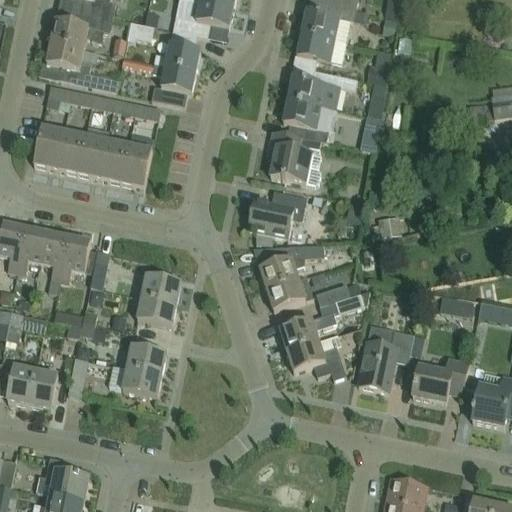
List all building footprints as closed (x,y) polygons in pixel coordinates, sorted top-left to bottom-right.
[(111,0),(62,0),(83,4),(80,18),(112,25),(115,11),(109,10),(111,0)] [(185,0),(185,3),(200,6),(233,13),(235,0),(185,0)] [(329,0),(330,0),(328,11),(356,17),(358,5),(356,5),(357,0),(329,0)] [(172,37),(196,42),(208,44),(211,31),(229,35),(233,13),(200,6),(198,18),(192,16),(192,14),(183,13),(181,24),(175,23),(172,37)] [(142,9),(140,26),(162,29),(164,12),(142,9)] [(302,39),(346,49),(350,28),(353,28),(356,17),(328,11),(326,21),(306,17),(302,39)] [(56,27),(51,49),(83,55),(85,44),(91,45),(91,47),(101,49),(103,37),(109,38),(112,25),(80,18),(77,31),(56,27)] [(153,32),(131,27),(127,47),(135,48),(136,44),(150,46),(153,32)] [(154,69),(196,78),(200,57),(194,55),(196,42),(172,37),(167,63),(155,61),(154,69)] [(297,63),(316,67),(330,69),(331,65),(342,68),(346,49),(302,39),(297,63)] [(99,58),(83,55),(51,49),(47,70),(63,74),(60,87),(80,91),(117,98),(119,84),(89,79),(91,68),(97,69),(99,58)] [(151,106),(184,113),(187,100),(191,100),(196,78),(154,69),(153,69),(124,63),(122,71),(151,78),(151,80),(163,82),(161,94),(154,93),(151,106)] [(370,69),(367,86),(384,89),(388,72),(370,69)] [(293,84),(288,106),(332,115),(335,116),(339,94),(355,97),(357,86),(327,80),(314,77),(312,88),(293,84)] [(48,103),(59,106),(61,95),(50,93),(48,103)] [(72,97),(61,95),(59,106),(70,108),(72,97)] [(70,108),(81,110),(83,100),(72,97),(70,108)] [(511,121),(511,99),(491,102),(493,124),(511,121)] [(94,102),(83,100),(81,110),(92,112),(94,102)] [(92,112),(103,115),(105,104),(94,102),(92,112)] [(116,107),(105,104),(103,115),(114,117),(116,107)] [(326,149),(328,137),(333,138),(337,116),(335,116),(332,115),(288,106),(283,129),(289,130),(287,141),(320,148),(326,149)] [(114,117),(125,119),(127,109),(116,107),(114,117)] [(138,111),(127,109),(125,119),(136,122),(138,111)] [(136,122),(147,124),(150,113),(138,111),(136,122)] [(160,116),(150,113),(147,124),(158,126),(160,116)] [(367,142),(364,157),(374,159),(380,125),(368,123),(364,142),(367,142)] [(42,133),(38,152),(34,172),(78,181),(86,143),(42,133)] [(320,163),(318,154),(320,148),(287,141),(273,138),(268,164),(274,166),(270,183),(282,186),(282,187),(286,188),(286,186),(305,190),(305,188),(306,189),(314,190),(318,187),(320,179),(318,175),(320,163)] [(130,152),(86,143),(78,181),(122,190),(130,152)] [(122,190),(144,195),(152,157),(130,152),(122,190)] [(287,245),(291,227),(291,225),(301,227),(306,204),(283,199),(280,211),(255,206),(248,237),(287,245)] [(360,230),(364,212),(349,209),(345,227),(360,230)] [(379,229),(374,230),(376,244),(401,240),(399,222),(378,224),(379,229)] [(511,241),(511,227),(499,230),(501,244),(511,241)] [(3,231),(0,246),(0,261),(11,264),(8,277),(16,279),(25,235),(3,231)] [(47,240),(25,235),(16,279),(26,281),(28,267),(41,270),(47,240)] [(47,240),(41,270),(54,272),(48,297),(57,299),(59,287),(60,287),(69,244),(47,240)] [(91,249),(69,244),(60,287),(68,289),(71,276),(84,279),(91,249)] [(260,275),(266,296),(298,286),(298,285),(294,274),(305,271),(305,265),(324,263),(323,251),(269,254),(270,272),(260,275)] [(104,283),(107,272),(109,260),(97,258),(90,293),(110,297),(113,285),(104,283)] [(181,290),(146,282),(141,304),(176,312),(181,290)] [(298,285),(298,286),(266,296),(273,318),(313,305),(306,283),(298,285)] [(346,290),(345,291),(314,301),(319,314),(334,309),(361,300),(361,298),(358,289),(347,292),(346,290)] [(361,300),(334,309),(338,321),(367,311),(370,295),(361,298),(361,300)] [(475,308),(442,303),(440,317),(472,323),(475,308)] [(172,333),(176,312),(141,304),(137,326),(172,333)] [(511,314),(481,308),(478,322),(511,328),(511,314)] [(0,328),(9,331),(12,319),(0,316),(0,328)] [(71,330),(71,331),(82,333),(83,329),(84,322),(56,316),(54,327),(71,330)] [(83,329),(94,331),(97,319),(85,317),(84,322),(83,329)] [(17,349),(21,330),(44,335),(46,326),(12,319),(9,331),(6,347),(17,349)] [(280,336),(286,357),(317,347),(313,337),(335,330),(331,320),(280,336)] [(83,329),(82,333),(80,340),(92,343),(94,331),(83,329)] [(82,333),(71,331),(68,343),(79,345),(80,340),(82,333)] [(362,372),(358,392),(388,398),(394,368),(407,370),(409,360),(413,340),(393,336),(370,332),(367,348),(362,372)] [(413,340),(409,360),(420,363),(424,343),(413,340)] [(317,347),(286,357),(293,379),(313,372),(317,383),(331,379),(333,386),(346,382),(336,354),(320,359),(317,347)] [(131,353),(127,375),(161,382),(166,360),(131,353)] [(75,364),(71,387),(68,400),(80,402),(86,366),(75,364)] [(445,379),(418,373),(412,403),(434,408),(435,405),(441,407),(441,409),(445,410),(448,398),(462,401),(468,369),(447,365),(445,379)] [(7,407),(29,412),(36,377),(14,372),(7,407)] [(70,388),(72,375),(64,373),(61,386),(70,388)] [(157,404),(161,382),(127,375),(122,397),(157,404)] [(51,416),(58,381),(36,377),(29,412),(51,416)] [(477,393),(472,419),(474,420),(472,428),(503,434),(507,418),(511,419),(511,385),(501,383),(498,397),(477,393)] [(48,476),(46,484),(54,486),(50,502),(84,508),(89,484),(62,479),(64,467),(50,465),(49,468),(48,476)] [(2,467),(0,476),(0,491),(11,493),(12,489),(16,469),(2,467)] [(423,511),(428,492),(391,485),(386,508),(402,511),(423,511)] [(40,511),(34,511),(33,511),(82,511),(84,508),(50,502),(48,511),(40,511)]
